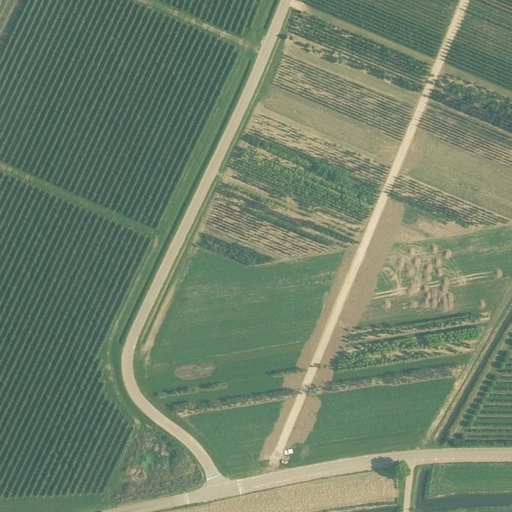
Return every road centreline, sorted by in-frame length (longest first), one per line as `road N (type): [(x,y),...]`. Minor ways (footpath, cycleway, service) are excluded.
road 1 (unclassified): [(217,491),(192,444),(131,389),(127,355),(279,0)]
road 2 (tertiary): [(217,491),(381,459),(511,453)]
